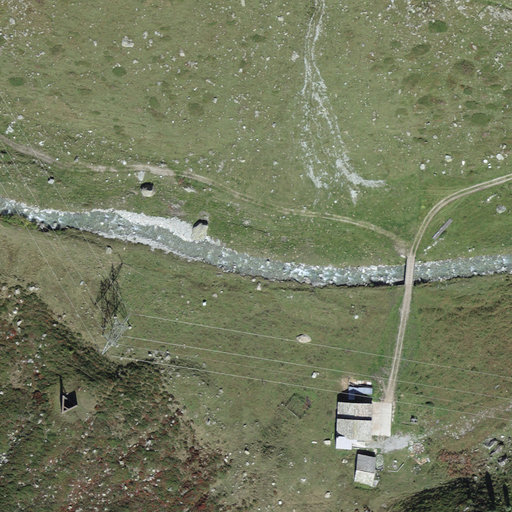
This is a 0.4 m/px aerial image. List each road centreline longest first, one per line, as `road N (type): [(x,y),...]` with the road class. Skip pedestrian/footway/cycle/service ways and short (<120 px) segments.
road 1 (track): [(414,249),(370,227),(269,207),(161,169),(71,168),(0,135)]
road 2 (track): [(511,177),(467,191),(428,219),(412,257),(382,432)]
